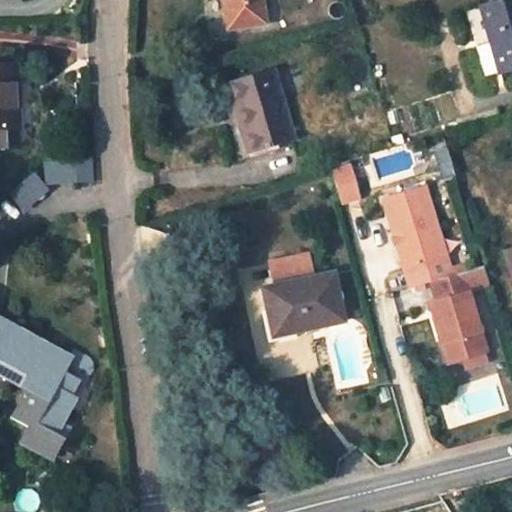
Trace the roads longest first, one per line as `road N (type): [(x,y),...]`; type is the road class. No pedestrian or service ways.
road 1 (residential): [(155,511),(133,379),(114,0)]
road 2 (tertiary): [(281,511),(511,455)]
road 3 (unknown): [(455,468),(369,282)]
